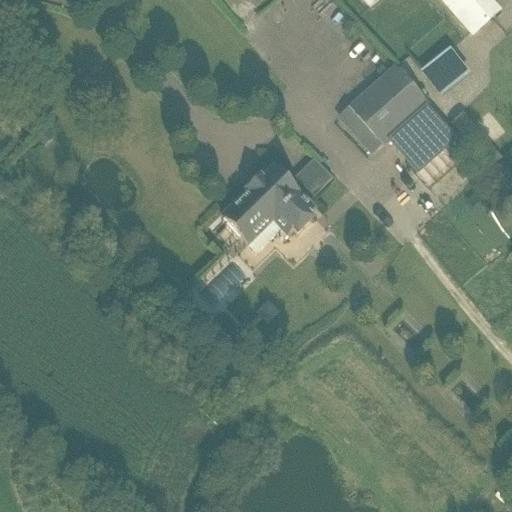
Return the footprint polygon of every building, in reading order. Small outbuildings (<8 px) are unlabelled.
[(436,0),(471,39),(500,14),(487,0),(358,0),(367,10),(378,0),(436,0)] [(440,95),(470,81),(456,52),(426,67),(440,95)] [(347,111),(336,121),(369,159),(388,142),(406,163),(417,175),(456,141),(393,69),(346,110),(347,111)] [(42,147),(52,140),(45,131),(36,139),(42,147)] [(482,138),(469,149),(487,169),(500,158),(482,138)] [(299,176),(314,194),(332,178),(317,160),(299,176)] [(226,228),(224,230),(245,253),(270,228),(284,243),(314,214),(273,172),(261,184),(258,181),(245,194),(248,198),(221,223),(226,228)] [(463,175),(457,181),(462,186),(468,180),(463,175)] [(230,264),(203,294),(215,305),(242,275),(230,264)] [(229,328),(217,340),(228,351),(240,340),(229,328)]
